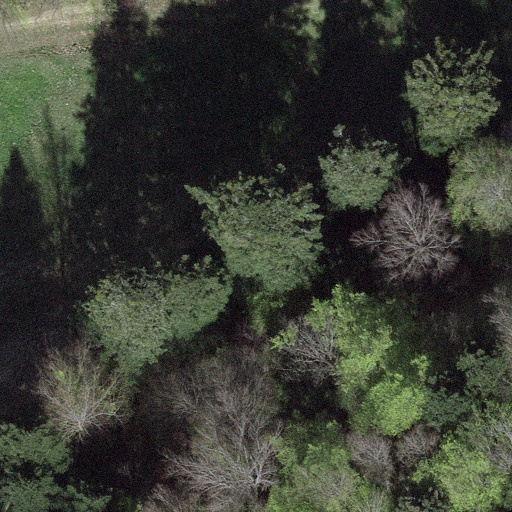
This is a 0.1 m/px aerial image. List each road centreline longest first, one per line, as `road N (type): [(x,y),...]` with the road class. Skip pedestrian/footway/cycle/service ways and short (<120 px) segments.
road 1 (track): [(0,37),(87,25),(225,25),(399,0)]
road 2 (track): [(304,511),(368,458),(511,291)]
